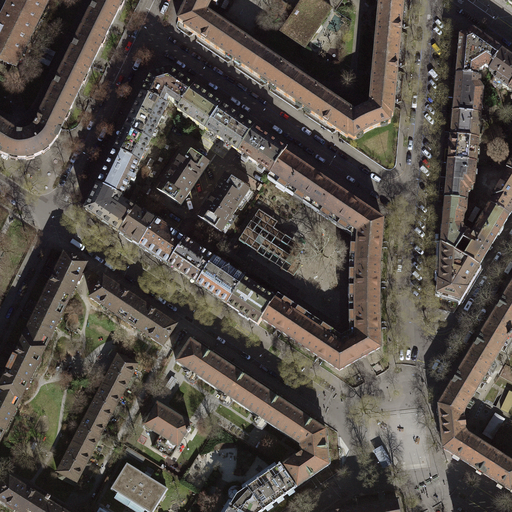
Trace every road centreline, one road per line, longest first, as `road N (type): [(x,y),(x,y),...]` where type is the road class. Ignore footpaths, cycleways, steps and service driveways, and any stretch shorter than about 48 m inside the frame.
road 1 (residential): [(332,403),(51,219)]
road 2 (residential): [(411,209),(144,34)]
road 3 (residential): [(428,0),(411,209)]
road 4 (residential): [(144,34),(51,219)]
road 5 (residential): [(411,209),(406,326),(427,349)]
road 6 (residential): [(427,349),(454,336),(511,243)]
